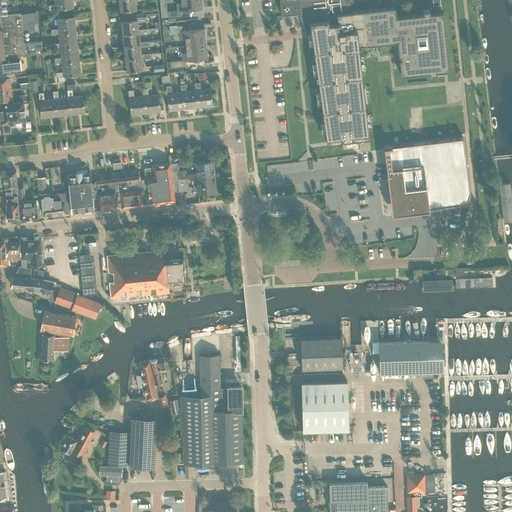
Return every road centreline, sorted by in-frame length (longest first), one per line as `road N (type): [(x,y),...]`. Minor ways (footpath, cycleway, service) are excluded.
road 1 (unclassified): [(264,483),(244,209)]
road 2 (residential): [(244,209),(0,231)]
road 3 (residential): [(110,147),(95,0)]
road 4 (unclassified): [(237,142),(222,0)]
road 5 (residential): [(332,269),(473,263)]
road 6 (residential): [(124,487),(264,483)]
road 7 (unclassified): [(110,147),(197,137),(237,142)]
